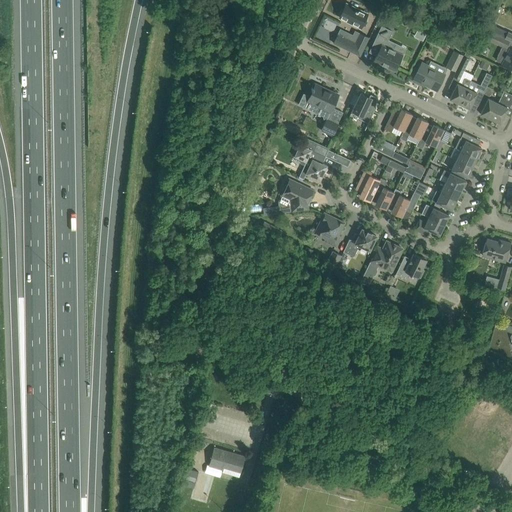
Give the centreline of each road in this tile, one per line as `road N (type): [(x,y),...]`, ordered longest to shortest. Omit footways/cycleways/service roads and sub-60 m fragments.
road 1 (track): [(442,484),(256,368),(179,346),(176,333),(202,286),(230,189),(294,43)]
road 2 (motorway): [(90,511),(100,221),(139,0)]
road 3 (motorway): [(69,511),(61,0)]
road 4 (motorway): [(30,0),(37,511)]
road 5 (motorway): [(0,146),(22,511)]
road 6 (track): [(511,376),(224,222)]
road 7 (residential): [(446,246),(346,201),(345,186),(392,91)]
road 8 (residential): [(392,91),(294,43),(315,0)]
